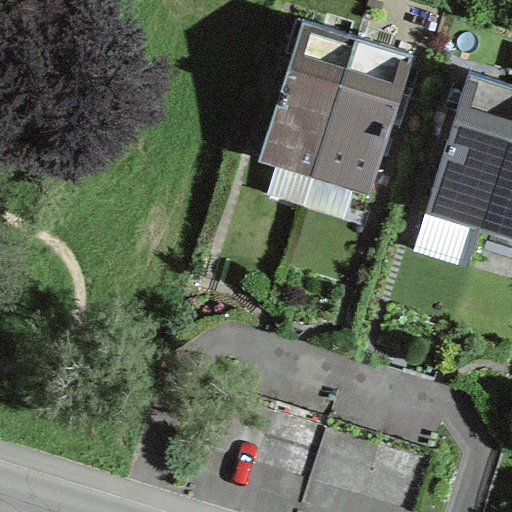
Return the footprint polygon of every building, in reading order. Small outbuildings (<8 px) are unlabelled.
[(314,174),(357,34),(303,16),(259,157),(263,158),(314,174)] [(357,34),(314,174),(320,176),(369,191),(413,51),(357,34)] [(480,226),(511,124),(511,82),(469,69),(426,209),(430,211),(480,226)] [(511,236),(511,124),(480,226),(487,228),(511,236)] [(277,398),(223,381),(204,444),(258,460),(277,398)] [(330,415),(277,398),(258,460),(311,477),(330,415)] [(311,477),(363,493),(383,431),(330,415),(311,477)] [(417,510),(436,448),(383,431),(363,493),(417,510)]
